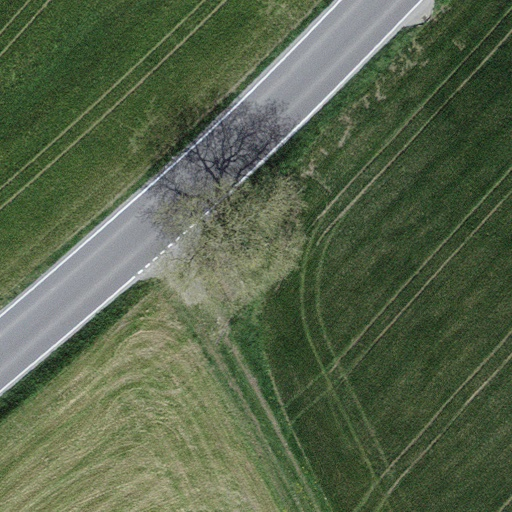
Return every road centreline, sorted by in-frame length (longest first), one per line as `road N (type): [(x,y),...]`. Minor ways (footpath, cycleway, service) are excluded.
road 1 (primary): [(386,0),(148,223),(0,348)]
road 2 (track): [(304,511),(226,348),(148,223)]
